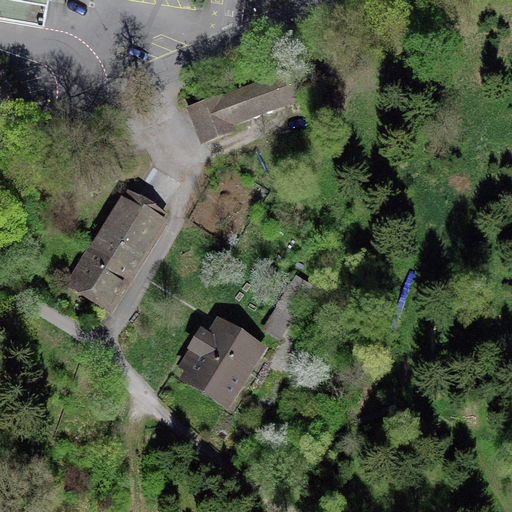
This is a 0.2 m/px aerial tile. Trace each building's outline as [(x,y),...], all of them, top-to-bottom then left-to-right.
[(0,0),(0,16),(44,24),(47,0),(0,0)] [(288,78),(194,113),(199,127),(205,141),(228,132),(225,125),(296,99),(288,78)] [(107,154),(80,167),(90,189),(103,183),(117,177),(107,154)] [(71,282),(106,304),(132,262),(158,221),(130,203),(98,253),(92,249),(71,282)] [(0,217),(0,246),(7,251),(20,229),(0,217)] [(295,280),(263,334),(283,345),(315,291),(295,280)] [(184,378),(178,387),(229,417),(267,353),(217,324),(208,340),(202,336),(190,354),(178,375),(184,378)]
